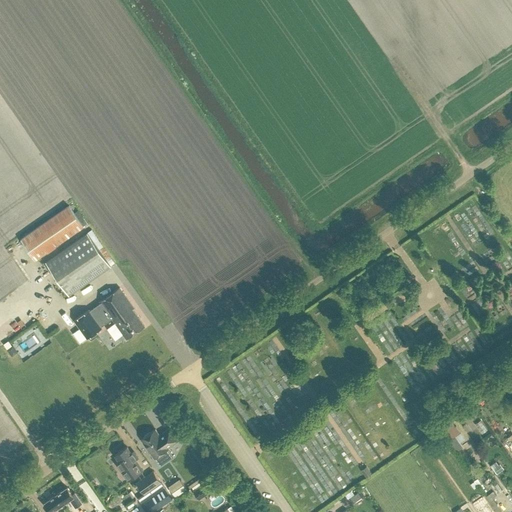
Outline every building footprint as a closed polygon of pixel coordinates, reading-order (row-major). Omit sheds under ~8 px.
[(84,226),(69,205),(21,239),(35,259),(84,226)] [(46,259),(69,293),(111,265),(88,231),(46,259)] [(120,287),(100,301),(101,302),(90,309),(89,308),(74,319),(80,327),(74,332),(80,342),(102,326),(101,326),(112,318),(126,338),(145,325),(132,308),(134,307),(120,287)] [(12,355),(16,352),(17,351),(13,344),(7,348),(12,355)] [(255,384),(259,381),(255,375),(251,377),(255,384)] [(160,406),(154,409),(161,420),(166,417),(160,406)] [(477,416),(471,420),(478,430),(484,426),(477,416)] [(450,417),(439,423),(445,434),(456,428),(450,417)] [(160,434),(156,429),(152,431),(150,431),(145,434),(145,436),(141,438),(154,457),(169,447),(168,447),(179,440),(170,427),(160,434)] [(120,460),(117,463),(121,469),(124,467),(124,466),(132,477),(141,471),(133,460),(138,457),(133,450),(131,452),(127,446),(115,454),(120,460)] [(487,460),(493,469),(501,465),(495,456),(487,460)] [(361,469),(366,476),(372,472),(367,464),(361,469)] [(153,470),(137,482),(144,493),(161,481),(153,470)] [(120,483),(127,493),(135,487),(128,478),(120,483)] [(181,480),(169,488),(175,496),(187,488),(181,480)] [(193,490),(199,499),(209,492),(203,484),(193,490)] [(56,494),(62,504),(70,499),(75,507),(82,502),(75,492),(72,493),(68,487),(56,494)] [(505,501),(498,489),(489,495),(496,506),(505,501)] [(361,490),(348,499),(351,504),(364,495),(361,490)] [(47,511),(48,511),(56,511),(55,509),(62,504),(56,494),(45,502),(50,509),(47,511)] [(479,511),(494,511),(483,496),(473,503),(479,511)]
